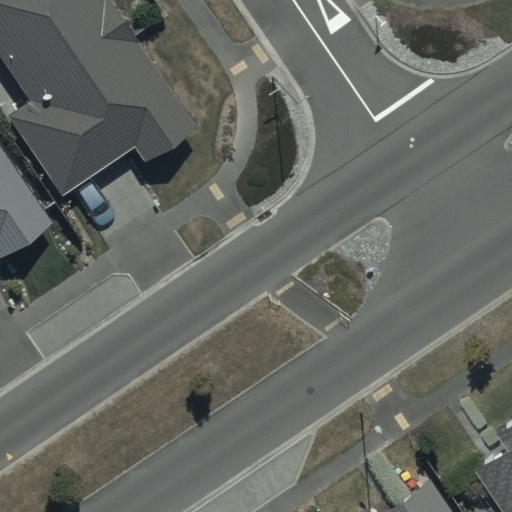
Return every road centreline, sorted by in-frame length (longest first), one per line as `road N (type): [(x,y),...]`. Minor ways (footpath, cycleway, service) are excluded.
road 1 (tertiary): [(0,433),(405,162)]
road 2 (tertiary): [(478,272),(130,511)]
road 3 (residential): [(405,162),(294,0)]
road 4 (residential): [(478,272),(405,162)]
road 5 (tertiary): [(405,162),(511,90)]
